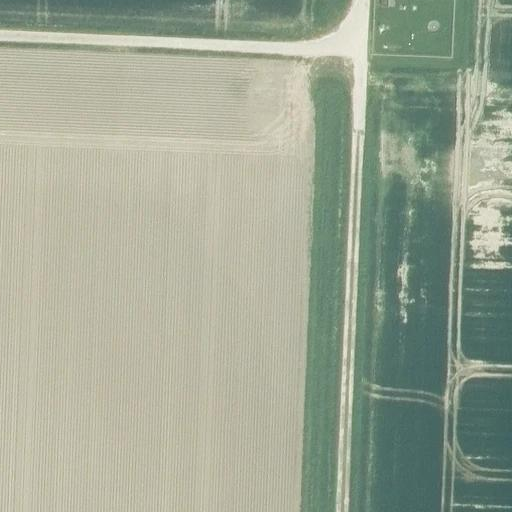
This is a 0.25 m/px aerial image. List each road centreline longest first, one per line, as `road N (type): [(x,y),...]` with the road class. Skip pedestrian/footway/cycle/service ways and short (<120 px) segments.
road 1 (unclassified): [(341,511),(361,48)]
road 2 (unclassified): [(361,48),(0,34)]
